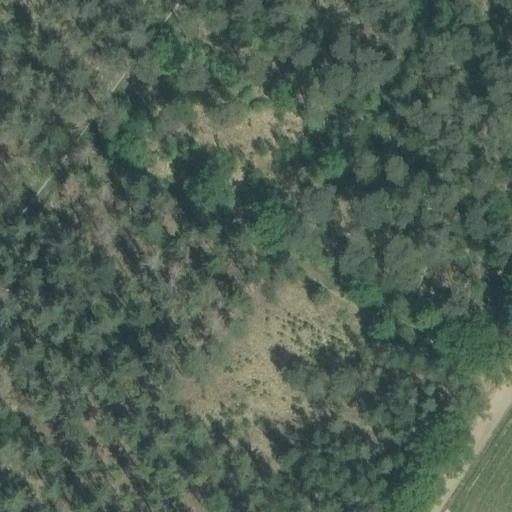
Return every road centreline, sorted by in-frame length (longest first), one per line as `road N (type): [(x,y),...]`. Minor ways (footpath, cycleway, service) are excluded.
road 1 (track): [(506,383),(0,96)]
road 2 (track): [(188,0),(0,242)]
road 3 (track): [(425,511),(511,374)]
